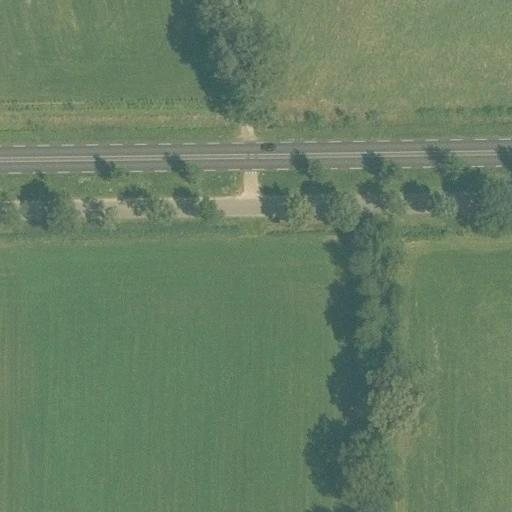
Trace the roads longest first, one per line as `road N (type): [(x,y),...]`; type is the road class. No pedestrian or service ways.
road 1 (unclassified): [(251,209),(511,203)]
road 2 (primary): [(251,157),(511,153)]
road 3 (unclassified): [(251,209),(0,213)]
road 4 (primary): [(0,160),(251,157)]
